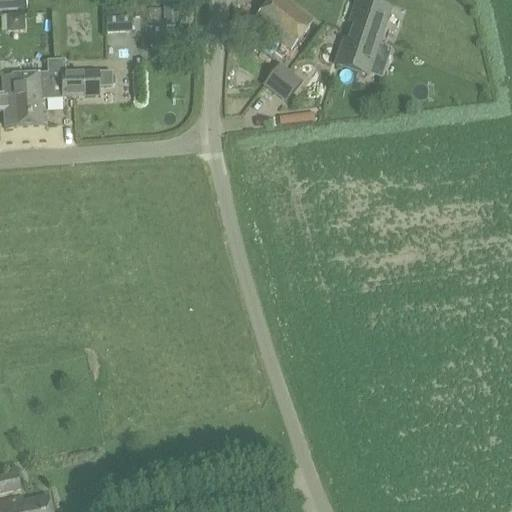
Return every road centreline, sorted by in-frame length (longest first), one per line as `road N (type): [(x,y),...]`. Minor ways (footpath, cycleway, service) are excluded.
road 1 (unclassified): [(325,511),(265,344),(211,143)]
road 2 (unclassified): [(0,161),(211,143)]
road 3 (unclassified): [(211,143),(221,0)]
